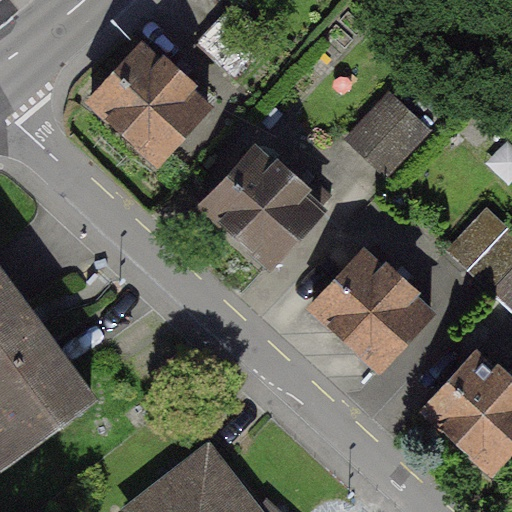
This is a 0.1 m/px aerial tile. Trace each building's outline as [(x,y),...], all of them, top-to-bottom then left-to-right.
[(145,28),(85,92),(158,160),(218,96),(145,28)] [(382,173),(411,157),(382,104),(352,120),(382,173)] [(252,128),(193,190),(269,262),(328,200),(252,128)] [(511,221),(492,203),(452,246),(511,300),(511,221)] [(361,227),(300,296),(375,363),(436,294),(361,227)] [(110,392),(0,253),(0,458),(10,471),(110,392)] [(511,382),(466,342),(418,397),(501,469),(511,456),(511,382)] [(287,511),(205,436),(122,506),(128,511),(287,511)]
